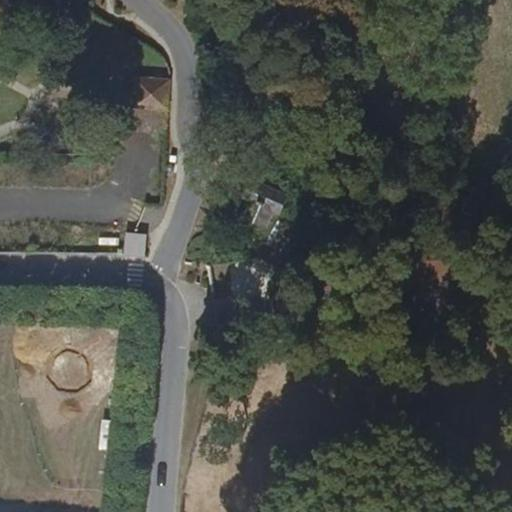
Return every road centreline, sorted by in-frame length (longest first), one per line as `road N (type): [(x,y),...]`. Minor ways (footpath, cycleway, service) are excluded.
road 1 (unclassified): [(169,289),(203,283),(285,295),(511,283)]
road 2 (residential): [(135,0),(178,46),(195,104),(192,189),(166,274)]
road 3 (residential): [(159,511),(176,319),(169,289)]
road 4 (residential): [(166,274),(0,270)]
